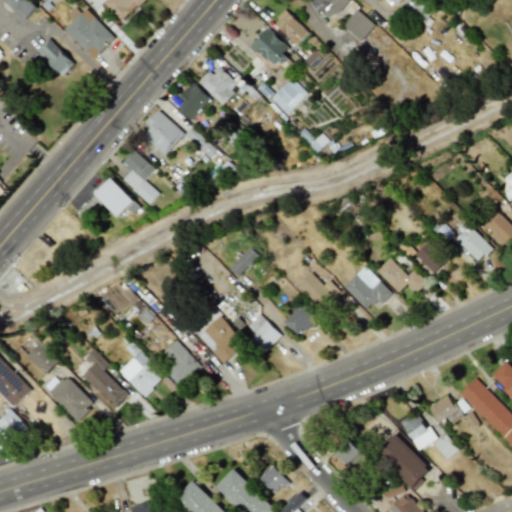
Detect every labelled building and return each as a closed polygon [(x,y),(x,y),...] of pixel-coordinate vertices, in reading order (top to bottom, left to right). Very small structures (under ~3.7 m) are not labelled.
[(3,0),(24,20),(37,8),(29,0),(3,0)] [(145,0),(103,0),(102,2),(124,23),(145,0)] [(317,0),(321,3),(317,8),(330,21),(348,0),(317,0)] [(401,0),(424,21),(437,7),(429,0),(391,0),(397,5),(401,0)] [(85,9),(81,13),(75,7),(68,14),(74,20),(64,30),(94,59),(115,37),(85,9)] [(375,25),(356,9),(343,25),(362,40),(375,25)] [(274,22),(296,45),(308,33),(286,10),(274,22)] [(291,49),(267,28),(251,46),(274,68),(291,49)] [(74,64),(50,38),(37,50),(62,76),(74,64)] [(209,71),(198,82),(222,105),(234,92),(230,89),(236,83),(220,68),(213,75),(209,71)] [(307,93),(291,78),(270,99),(286,115),(307,93)] [(189,119),(210,99),(192,81),(172,102),(189,119)] [(184,134),(159,110),(139,130),(164,154),(184,134)] [(185,135),(210,158),(216,151),(192,127),(185,135)] [(315,153),(329,142),(322,133),(313,140),(308,133),(303,137),(315,153)] [(144,180),(155,169),(134,150),(122,163),(130,171),(122,180),(149,205),(159,194),(144,180)] [(95,194),(118,217),(127,209),(133,214),(140,207),(112,178),(95,194)] [(511,198),(511,181),(503,189),(511,198)] [(487,227),(508,247),(511,242),(511,224),(500,214),(487,227)] [(437,232),(447,242),(454,234),(443,225),(437,232)] [(469,226),(456,240),(479,262),(492,248),(469,226)] [(433,274),(447,261),(428,241),(414,254),(433,274)] [(259,256),(250,247),(229,267),(238,276),(259,256)] [(376,271),(399,292),(407,284),(416,293),(426,282),(414,270),(408,275),(389,258),(376,271)] [(392,294),(366,265),(344,286),(366,310),(378,299),(382,303),(392,294)] [(328,280),(325,285),(310,272),(298,286),(324,309),(340,290),(328,280)] [(297,337),(317,318),(300,299),(289,309),(293,313),(283,322),(297,337)] [(247,326),(254,332),(249,337),(264,352),(281,336),(260,314),(247,326)] [(197,336),(222,364),(245,344),(220,316),(197,336)] [(156,358),(182,385),(201,367),(176,340),(156,358)] [(60,361),(40,343),(28,356),(47,374),(60,361)] [(119,371),(144,397),(162,380),(146,363),(149,361),(132,343),(126,349),(133,357),(119,371)] [(105,370),(110,365),(95,349),(87,357),(94,364),(83,375),(114,409),(128,395),(105,370)] [(0,392),(15,407),(31,390),(0,359),(0,392)] [(507,361),(511,366),(511,397),(504,389),(506,387),(496,378),(493,375),(507,361)] [(49,392),(76,421),(94,404),(67,375),(49,392)] [(476,377),(486,388),(511,414),(511,445),(460,393),(476,377)] [(457,411),(449,395),(429,406),(437,422),(457,411)] [(0,420),(0,426),(14,441),(28,427),(11,410),(0,420)] [(418,412),(401,424),(419,450),(435,439),(418,412)] [(396,434),(378,452),(413,488),(431,471),(396,434)] [(433,445),(447,460),(458,449),(444,435),(433,445)] [(366,456),(349,438),(335,452),(352,470),(366,456)] [(259,478),(275,494),(289,481),(273,465),(259,478)] [(218,486),(244,511),(273,511),(276,509),(235,468),(218,486)] [(176,499),(189,511),(225,511),(194,481),(176,499)] [(280,511),(300,511),(297,509),(307,499),(299,491),(280,511)] [(391,511),(423,511),(405,493),(388,509),(391,511)] [(130,507),(131,511),(152,511),(149,501),(130,507)]
